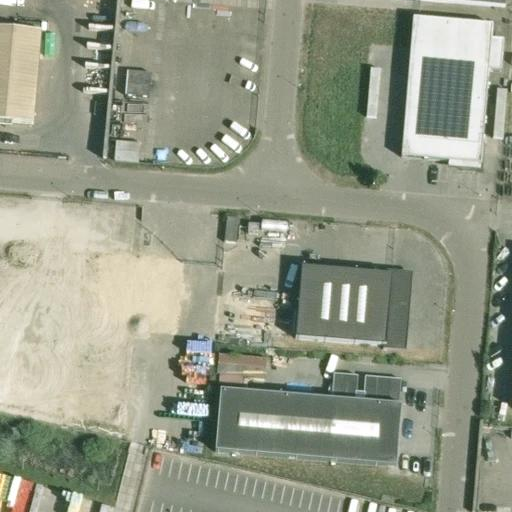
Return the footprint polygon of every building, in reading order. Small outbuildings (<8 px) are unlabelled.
[(501,72),(503,41),(491,40),(493,25),(413,18),(402,158),(461,162),(461,168),(481,169),(489,71),(501,72)] [(0,123),(32,126),(40,33),(0,29),(0,123)] [(135,73),(135,97),(160,98),(161,74),(135,73)] [(239,220),(227,218),(224,243),(237,244),(239,220)] [(259,234),(259,225),(250,225),(250,234),(259,234)] [(0,381),(56,382),(56,302),(94,302),(94,248),(25,247),(25,233),(0,232),(0,281),(16,282),(16,301),(0,301),(0,381)] [(136,246),(136,234),(112,233),(111,245),(136,246)] [(103,254),(100,323),(188,326),(190,257),(103,254)] [(297,338),(385,345),(385,349),(406,352),(412,273),(358,268),(358,272),(303,267),(297,338)] [(133,367),(92,363),(84,427),(125,432),(133,367)] [(400,405),(402,381),(366,378),(363,402),(356,401),(358,377),(334,375),(332,399),(222,390),(217,451),(398,467),(403,405),(400,405)] [(70,416),(73,397),(62,396),(59,415),(70,416)]
